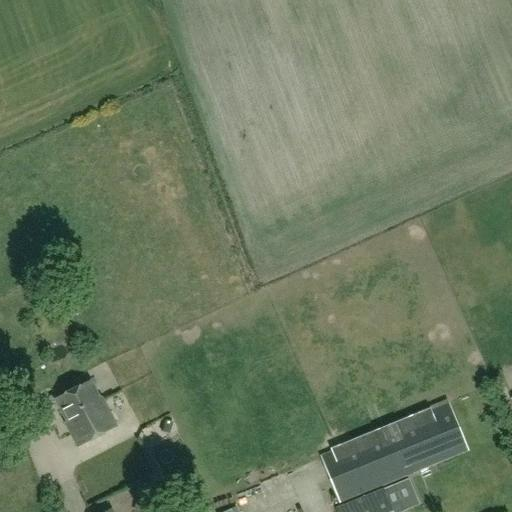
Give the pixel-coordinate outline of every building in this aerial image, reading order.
[(78,448),(118,427),(102,397),(101,398),(92,380),(55,399),(66,422),(65,423),(78,448)] [(340,504),(451,458),(468,452),(448,404),(431,411),(319,456),(340,504)] [(117,425),(120,437),(133,435),(130,422),(117,425)] [(139,485),(134,511),(158,511),(162,488),(139,485)] [(336,511),(392,511),(384,491),(336,511)]
